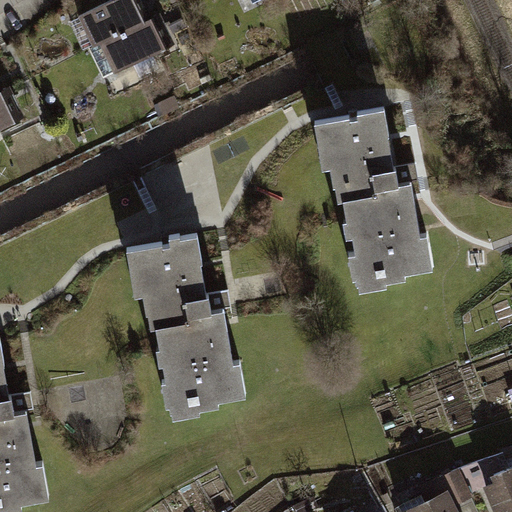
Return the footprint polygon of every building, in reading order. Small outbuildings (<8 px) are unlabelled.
[(124,0),(119,0),(80,19),(94,47),(137,26),(124,0)] [(164,55),(148,21),(137,26),(94,47),(83,52),(99,85),(164,55)] [(0,99),(0,139),(26,127),(11,94),(0,99)] [(346,117),(310,121),(316,170),(327,169),(331,202),(341,201),(344,225),(339,226),(340,237),(350,236),(352,252),(344,253),(348,279),(358,278),(359,288),(386,285),(385,281),(406,278),(405,272),(429,269),(425,235),(416,236),(410,183),(395,185),(392,164),(385,164),(378,108),(355,111),(355,115),(346,117)] [(197,239),(120,249),(126,297),(142,295),(146,325),(151,325),(153,339),(156,360),(160,359),(163,381),(157,382),(159,404),(169,403),(171,417),(222,411),(220,398),(247,394),(242,359),(229,361),(224,327),(222,306),(206,308),(201,269),(197,239)] [(0,351),(0,511),(6,511),(22,509),(26,509),(53,503),(45,463),(37,465),(29,427),(25,409),(12,411),(4,370),(0,351)] [(511,468),(485,478),(497,511),(509,511),(511,511),(511,468)] [(458,511),(449,492),(410,509),(410,511),(458,511)]
